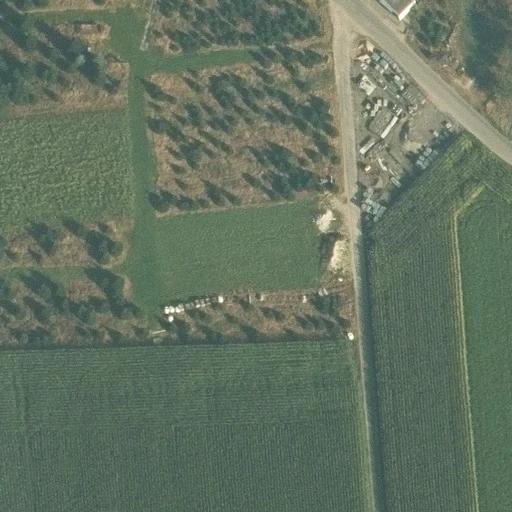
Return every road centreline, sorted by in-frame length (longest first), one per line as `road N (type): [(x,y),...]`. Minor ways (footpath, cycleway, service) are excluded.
road 1 (track): [(378,511),(339,41),(343,2)]
road 2 (residential): [(511,154),(340,0)]
